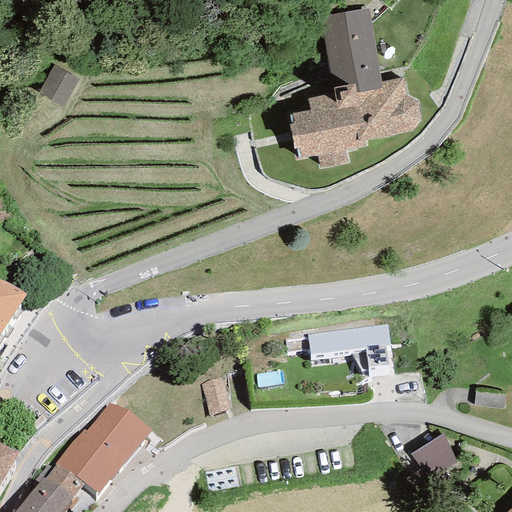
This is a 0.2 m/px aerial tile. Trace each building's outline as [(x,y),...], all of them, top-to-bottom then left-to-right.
[(368,9),(318,18),(332,94),(307,99),(309,110),(292,114),(294,124),(288,124),(293,149),(299,148),(301,159),(316,156),(319,168),(348,163),(345,151),(366,147),(365,141),(412,131),(422,121),(417,102),(407,96),(403,77),(381,82),(368,9)] [(0,345),(24,307),(0,292),(0,345)] [(387,325),(307,335),(310,355),(349,350),(360,370),(368,370),(367,367),(388,365),(385,347),(390,346),(387,325)] [(240,380),(222,382),(228,423),(246,420),(240,380)] [(218,389),(199,393),(206,429),(226,425),(218,389)] [(504,395),(475,391),(474,406),(503,409),(504,395)] [(58,468),(98,500),(149,437),(108,405),(58,468)] [(445,427),(413,443),(427,470),(459,454),(445,427)] [(0,492),(16,462),(0,454),(0,492)] [(56,471),(23,511),(63,511),(80,490),(56,471)]
